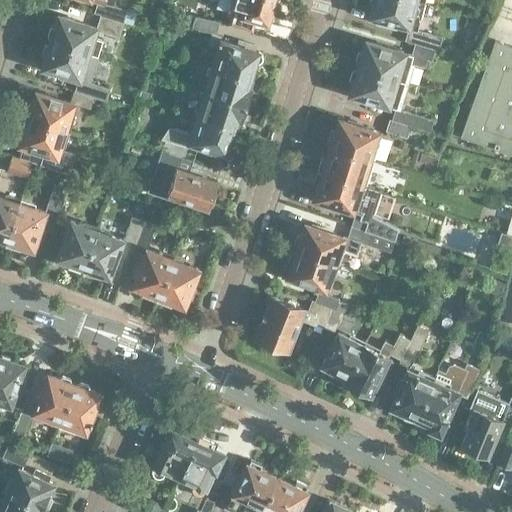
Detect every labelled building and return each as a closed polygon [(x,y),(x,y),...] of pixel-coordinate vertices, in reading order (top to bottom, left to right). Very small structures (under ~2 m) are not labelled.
[(96,0),(93,12),(100,14),(123,21),(132,24),(136,11),(113,4),(113,0),(96,0)] [(231,0),(228,11),(266,22),(272,0),(231,0)] [(424,2),(416,0),(370,0),(372,4),(369,15),(377,18),(376,20),(395,25),(395,24),(411,29),(408,41),(415,42),(435,48),(438,49),(442,35),(417,29),(424,2)] [(58,13),(49,41),(98,55),(103,39),(92,36),(95,29),(119,36),(123,21),(100,14),(96,25),(58,13)] [(219,22),(188,14),(185,25),(192,27),(212,32),(209,44),(217,47),(211,65),(249,77),(254,61),(258,62),(261,60),(262,55),(261,53),(259,51),(249,48),(251,43),(239,40),(237,45),(220,39),(221,35),(216,33),(219,22)] [(411,53),(366,39),(363,48),(361,48),(355,65),(408,81),(413,64),(424,67),(427,59),(432,60),(435,48),(415,42),(411,53)] [(511,45),(492,39),(459,135),(511,154),(511,45)] [(98,55),(49,41),(41,66),(78,78),(75,90),(102,99),(106,87),(89,81),(98,55)] [(162,67),(148,63),(145,72),(159,76),(162,67)] [(204,73),(199,90),(246,105),(252,87),(246,85),(249,77),(211,65),(208,74),(204,73)] [(408,81),(355,65),(350,84),(352,84),(349,93),(395,107),(391,119),(410,125),(429,131),(433,119),(400,109),(408,81)] [(30,100),(25,117),(65,130),(74,103),(90,108),(94,96),(74,90),(70,102),(35,91),(32,101),(30,100)] [(150,92),(140,90),(137,99),(147,102),(150,92)] [(182,111),(195,115),(233,128),(236,119),(241,120),(246,105),(199,90),(196,100),(194,99),(188,102),(187,105),(185,104),(182,111)] [(165,139),(162,150),(183,157),(184,157),(187,146),(188,146),(189,143),(203,147),(201,153),(215,157),(216,151),(226,155),(229,154),(230,153),(232,147),(231,144),(228,143),(233,128),(195,115),(189,132),(169,126),(161,138),(165,139)] [(65,130),(25,117),(20,135),(22,136),(19,145),(32,148),(28,160),(32,161),(43,164),(46,153),(57,156),(65,130)] [(326,144),(330,145),(373,159),(381,132),(360,125),(361,123),(347,119),(347,121),(338,118),(334,131),(330,130),(326,144)] [(410,125),(391,119),(388,118),(385,130),(406,137),(410,125)] [(322,155),(318,170),(364,185),(373,159),(330,145),(326,157),(322,155)] [(162,150),(148,191),(167,198),(168,194),(208,207),(217,181),(204,177),(205,174),(189,169),(192,160),(184,157),(183,157),(162,150)] [(6,170),(28,177),(32,161),(28,160),(11,155),(6,170)] [(364,185),(318,170),(313,185),(316,186),(312,197),(321,200),(320,203),(335,208),(336,206),(356,212),(351,225),(372,232),(394,239),(398,227),(370,213),(373,205),(359,201),(364,185)] [(45,207),(59,211),(67,187),(53,182),(45,207)] [(0,242),(4,244),(20,198),(4,193),(3,197),(0,195),(0,242)] [(20,198),(4,244),(19,249),(20,246),(32,250),(35,243),(37,243),(41,230),(39,229),(45,212),(33,207),(35,203),(20,198)] [(190,213),(186,225),(206,231),(210,220),(190,213)] [(97,230),(83,268),(109,277),(123,240),(134,244),(143,221),(131,216),(126,229),(114,225),(110,235),(97,230)] [(56,258),(83,268),(97,230),(70,220),(56,258)] [(143,221),(134,244),(146,248),(155,225),(143,221)] [(305,223),(295,250),(338,264),(344,248),(356,252),(359,241),(368,244),(372,232),(351,225),(347,238),(335,234),(335,233),(334,232),(316,225),(315,227),(305,223)] [(131,286),(143,291),(141,294),(155,300),(173,253),(159,248),(157,253),(146,248),(138,266),(136,265),(131,277),(134,278),(131,286)] [(295,250),(286,276),(296,279),(296,282),(319,290),(326,292),(327,290),(329,291),(338,264),(295,250)] [(173,253),(155,300),(170,305),(172,302),(183,306),(186,298),(188,299),(193,288),(190,287),(197,268),(187,264),(189,259),(173,253)] [(319,290),(315,300),(331,306),(335,308),(339,298),(319,290)] [(288,350),(300,319),(314,324),(312,329),(321,332),(324,326),(323,326),(331,306),(315,300),(312,299),(308,310),(270,295),(254,337),(288,350)] [(342,311),(335,308),(331,306),(323,326),(324,326),(334,330),(342,311)] [(408,341),(400,358),(398,360),(410,365),(408,369),(407,368),(401,381),(399,380),(394,393),(396,394),(390,406),(402,411),(403,414),(410,417),(413,415),(415,417),(432,376),(420,370),(422,366),(413,362),(420,347),(429,329),(418,323),(408,340),(408,341)] [(330,372),(345,380),(363,344),(338,332),(322,363),(330,368),(330,372)] [(363,344),(345,380),(359,387),(357,392),(368,397),(374,384),(377,385),(384,370),(381,369),(389,353),(400,358),(408,341),(408,340),(398,335),(394,345),(385,340),(379,352),(363,344)] [(0,355),(0,398),(19,405),(24,389),(19,387),(21,381),(19,380),(22,372),(20,371),(23,363),(0,355)] [(432,376),(415,417),(430,423),(427,429),(437,434),(443,420),(445,421),(458,394),(466,397),(479,368),(466,362),(463,367),(453,362),(448,365),(445,371),(436,367),(432,376)] [(40,417),(57,424),(73,382),(47,372),(43,383),(42,382),(34,401),(36,402),(33,410),(42,413),(40,417)] [(73,382),(57,424),(74,430),(75,426),(84,430),(87,421),(90,422),(97,404),(95,403),(99,392),(73,382)] [(508,402),(476,388),(467,407),(471,408),(463,425),(467,427),(460,444),(485,455),(502,417),(511,421),(511,395),(511,396),(510,395),(508,402)] [(19,446),(30,415),(20,411),(9,442),(19,446)] [(169,426),(151,465),(152,466),(151,469),(152,472),(154,474),(157,476),(160,476),(163,475),(167,470),(179,475),(197,435),(182,428),(180,431),(169,426)] [(197,435),(179,475),(190,481),(189,483),(192,485),(191,487),(192,490),(194,492),(197,494),(200,495),(204,493),(205,490),(224,452),(212,446),(214,443),(197,435)] [(511,442),(507,440),(497,460),(510,466),(511,461),(511,442)] [(52,442),(47,454),(67,461),(72,448),(52,442)] [(7,444),(2,456),(23,465),(29,452),(7,444)] [(227,501),(241,508),(250,511),(249,511),(258,511),(276,475),(246,461),(227,501)] [(18,466),(6,492),(42,508),(42,507),(48,506),(52,498),(49,492),(54,483),(44,478),(46,473),(34,468),(32,473),(18,466)] [(276,475),(258,511),(266,511),(268,510),(272,511),(294,511),(306,489),(276,475)] [(6,492),(0,504),(0,511),(39,511),(42,508),(6,492)] [(350,511),(351,510),(328,498),(321,511),(350,511)] [(154,503),(150,511),(161,511),(164,508),(154,503)]
